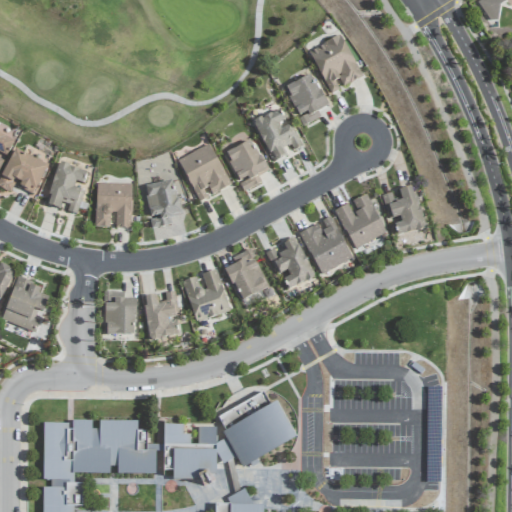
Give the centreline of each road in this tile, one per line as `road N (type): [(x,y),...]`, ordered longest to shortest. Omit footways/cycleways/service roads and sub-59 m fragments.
road 1 (residential): [(5,511),(7,409),(19,383),(186,371),(236,356),(295,323)]
road 2 (residential): [(350,157),(336,174),(239,229),(173,256),(83,260),(0,230)]
road 3 (tertiary): [(417,9),(449,64),(495,178),(511,287)]
road 4 (residential): [(295,323),(389,273),(509,250)]
road 5 (tertiary): [(511,163),(468,50),(436,0)]
road 6 (residential): [(344,148),(364,161),(376,155),(381,138),(357,123),(344,148)]
